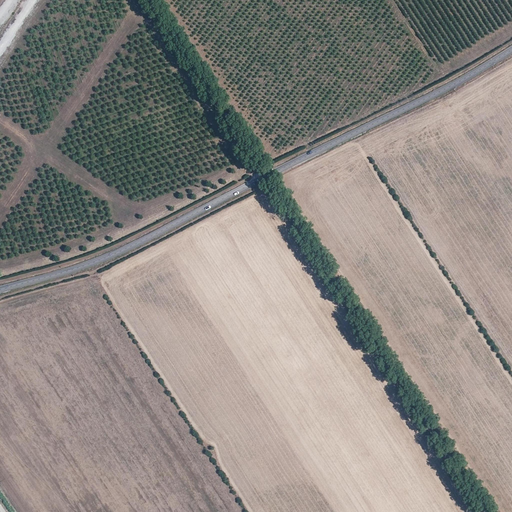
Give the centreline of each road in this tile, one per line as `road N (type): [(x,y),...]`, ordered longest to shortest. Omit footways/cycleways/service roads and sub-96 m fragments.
road 1 (tertiary): [(511,48),(119,252),(0,289)]
road 2 (track): [(267,176),(488,511)]
road 3 (track): [(267,176),(145,0)]
